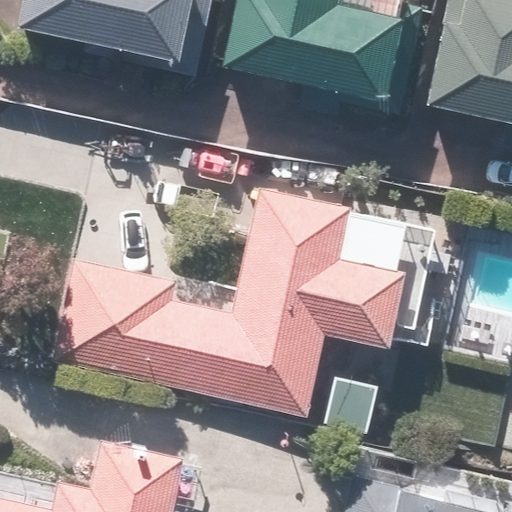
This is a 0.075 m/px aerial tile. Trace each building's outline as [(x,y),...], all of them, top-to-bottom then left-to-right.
[(16,0),(11,25),(166,61),(179,0),(16,0)] [(327,0),(231,0),(217,65),(371,101),(390,19),(326,4),(327,0)] [(511,0),(449,0),(446,20),(436,18),(421,102),(511,118),(511,0)] [(163,299),(166,282),(81,266),(61,369),(293,414),(309,335),(377,348),(392,275),(384,273),(392,232),(331,220),(333,209),(249,193),(225,311),(163,299)] [(493,431),(495,362),(466,361),(463,430),(493,431)] [(158,511),(169,458),(93,442),(84,491),(48,483),(43,511),(0,502),(0,511),(158,511)] [(511,511),(511,508),(363,482),(357,511),(511,511)]
